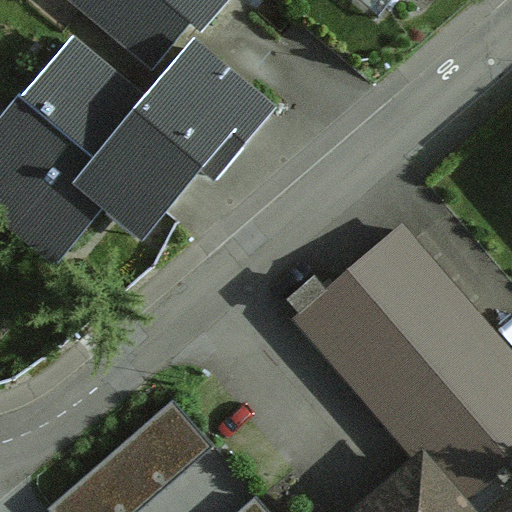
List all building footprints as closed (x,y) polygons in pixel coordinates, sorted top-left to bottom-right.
[(78,0),(161,78),(236,0),(78,0)] [(431,0),(380,0),(392,10),(399,0),(423,0),(428,4),(431,0)] [(166,117),(86,43),(0,136),(0,199),(72,266),(126,207),(176,253),(291,127),(218,60),(166,117)] [(511,511),(511,350),(408,232),(299,327),(427,473),(382,511),(511,511)] [(147,511),(216,455),(175,407),(50,510),(51,511),(147,511)] [(276,511),(258,492),(236,511),(276,511)]
